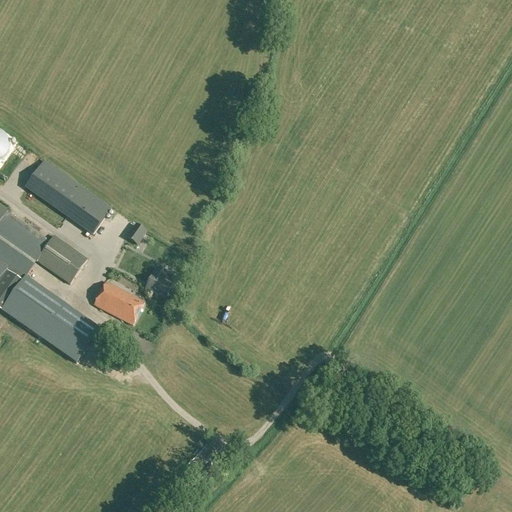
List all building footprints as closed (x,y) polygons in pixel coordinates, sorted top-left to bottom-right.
[(112,210),(45,162),(25,189),(93,237),(112,210)] [(0,313),(20,287),(38,264),(70,287),(88,261),(54,237),(48,245),(6,216),(7,215),(0,210),(0,273),(6,277),(0,284),(0,313)] [(147,232),(137,225),(128,239),(137,246),(147,232)] [(147,289),(166,299),(173,286),(166,282),(169,276),(157,270),(154,276),(147,289)] [(95,306),(133,327),(145,304),(106,284),(95,306)] [(182,388),(187,382),(170,367),(165,373),(182,388)]
